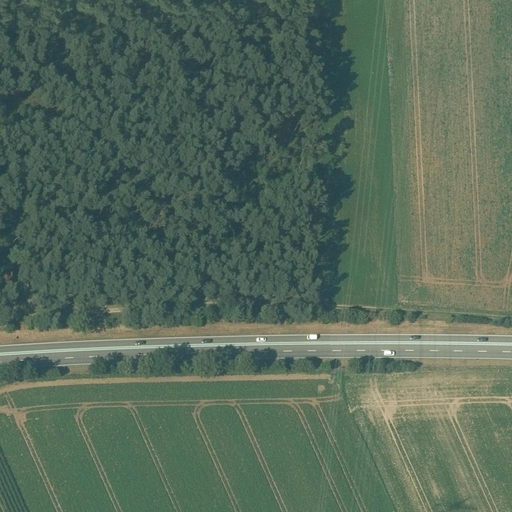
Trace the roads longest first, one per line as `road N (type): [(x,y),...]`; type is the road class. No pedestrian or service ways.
road 1 (trunk): [(511,340),(273,338),(0,349)]
road 2 (trunk): [(0,361),(511,352)]
